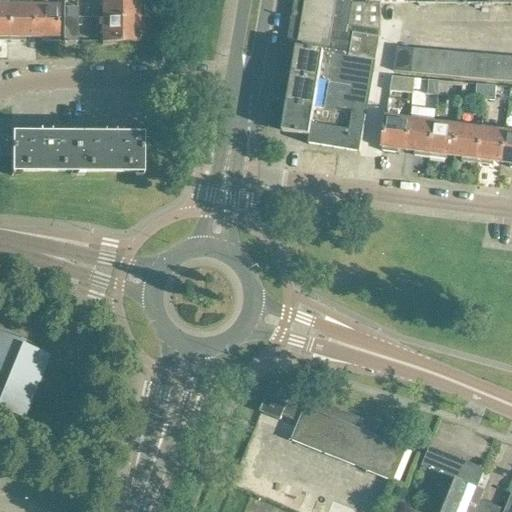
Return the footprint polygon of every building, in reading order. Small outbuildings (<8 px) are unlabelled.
[(139,3),(139,0),(101,0),(101,17),(144,17),(144,3),(139,3)] [(381,31),(381,5),(352,5),(353,0),(352,0),(309,0),(308,11),(304,11),(304,16),(307,17),(302,43),(344,50),(349,26),(381,31)] [(0,41),(9,42),(9,8),(0,8),(0,41)] [(33,38),(33,9),(9,8),(9,42),(25,42),(25,38),(33,38)] [(78,8),(63,8),(63,17),(78,17),(78,8)] [(57,42),(57,9),(33,9),(33,38),(41,38),(41,42),(57,42)] [(78,43),(78,17),(63,17),(63,42),(78,43)] [(144,34),(144,17),(101,17),(101,43),(102,43),(102,46),(115,46),(115,43),(139,43),(139,34),(144,34)] [(377,49),(380,37),(353,33),(351,44),(377,49)] [(375,61),(377,49),(351,44),(348,57),(375,61)] [(410,73),(413,49),(395,47),(393,71),(410,73)] [(370,90),(375,61),(348,57),(297,48),(292,76),(370,90)] [(423,74),(425,50),(413,49),(410,73),(423,74)] [(436,75),(438,51),(425,50),(423,74),(436,75)] [(449,76),(451,52),(438,51),(436,75),(449,76)] [(461,77),(463,53),(451,52),(449,76),(461,77)] [(474,79),(476,55),(463,53),(461,77),(474,79)] [(487,80),(489,56),(476,55),(474,79),(487,80)] [(499,81),(501,57),(489,56),(487,80),(499,81)] [(511,82),(511,75),(511,57),(501,57),(499,81),(511,82)] [(365,117),(370,90),(292,76),(287,103),(365,117)] [(414,94),(415,80),(393,78),(391,92),(414,94)] [(436,97),(438,83),(429,82),(428,97),(436,97)] [(463,89),(463,85),(438,83),(436,97),(447,98),(448,88),(463,89)] [(484,101),(486,87),(476,86),(476,101),(484,101)] [(495,103),(497,88),(486,87),(484,101),(495,103)] [(359,153),(365,117),(287,103),(282,132),(309,136),(307,144),(359,153)] [(405,151),(410,119),(385,115),(380,150),(397,153),(397,149),(405,151)] [(429,157),(434,122),(410,119),(405,151),(414,152),(413,155),(429,157)] [(453,157),(457,125),(434,122),(429,157),(445,159),(445,156),(453,157)] [(476,163),(480,128),(457,125),(453,157),(461,158),(460,161),(476,163)] [(500,162),(504,131),(480,128),(476,163),(491,165),(492,161),(500,162)] [(77,177),(77,130),(11,129),(11,135),(11,157),(11,177),(12,177),(12,173),(76,173),(76,177),(77,177)] [(142,177),(143,130),(77,130),(77,177),(77,173),(141,173),(141,177),(142,177)] [(511,167),(511,131),(504,131),(500,162),(508,164),(508,167),(511,167)] [(0,157),(11,157),(11,135),(0,135),(0,157)] [(24,344),(0,333),(0,409),(22,418),(47,358),(23,348),(24,344)] [(412,439),(301,395),(272,383),(261,413),(281,421),(283,416),(299,422),(292,441),(394,482),(412,439)] [(464,483),(452,511),(475,511),(484,491),(478,489),(485,470),(430,447),(422,466),(464,483)] [(408,508),(408,494),(396,495),(396,509),(408,508)]
